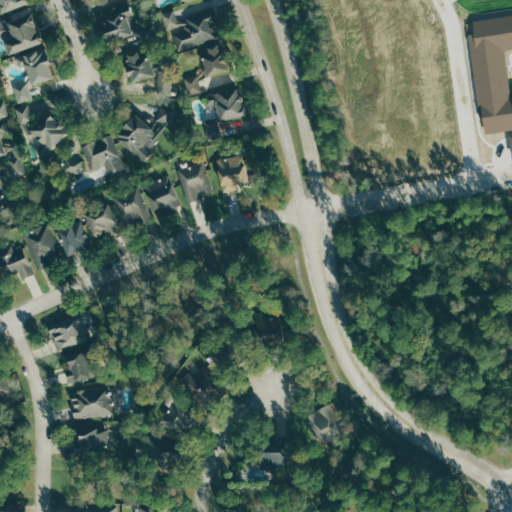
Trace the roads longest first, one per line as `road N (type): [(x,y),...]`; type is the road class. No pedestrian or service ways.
road 1 (tertiary): [(511,488),(409,425),(360,378),(334,326),(312,210)]
road 2 (residential): [(312,210),(177,243),(0,322)]
road 3 (tertiary): [(239,0),(295,182),(312,210)]
road 4 (tertiary): [(312,210),(315,178),(301,107),(270,0)]
road 5 (residential): [(7,319),(40,402),(41,511)]
road 6 (residential): [(197,511),(218,440),(269,394)]
